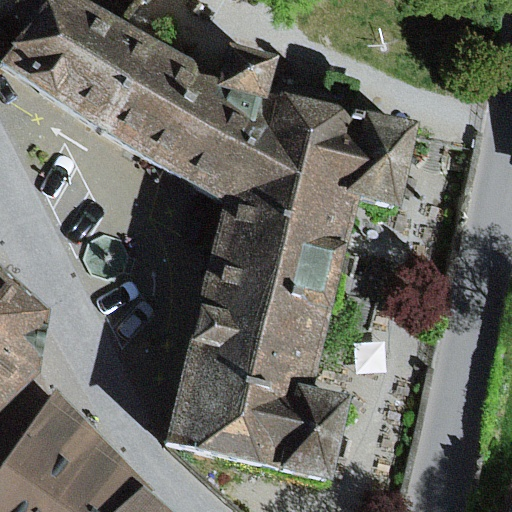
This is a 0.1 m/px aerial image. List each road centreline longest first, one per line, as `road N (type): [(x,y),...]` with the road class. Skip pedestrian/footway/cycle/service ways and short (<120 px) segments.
road 1 (residential): [(511,93),(432,511)]
road 2 (secondary): [(196,511),(123,426),(74,345)]
road 3 (secondary): [(74,345),(0,190)]
road 4 (residential): [(74,345),(0,452)]
